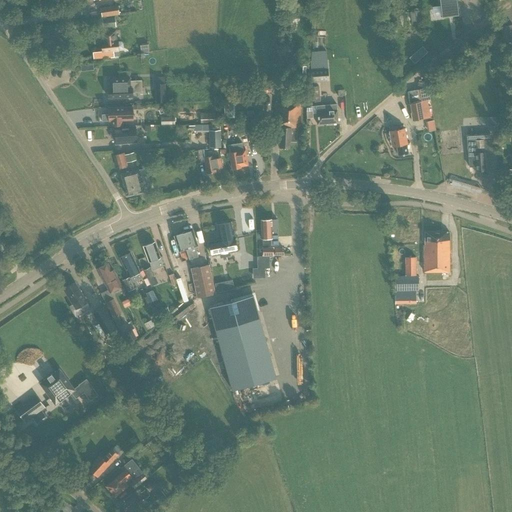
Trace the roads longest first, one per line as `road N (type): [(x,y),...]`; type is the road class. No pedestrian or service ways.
road 1 (residential): [(309,185),(318,162),(511,4)]
road 2 (residential): [(132,222),(0,18)]
road 3 (tertiary): [(511,219),(428,195),(309,185)]
road 4 (tertiary): [(132,222),(244,190),(309,185)]
road 5 (tertiary): [(0,298),(132,222)]
